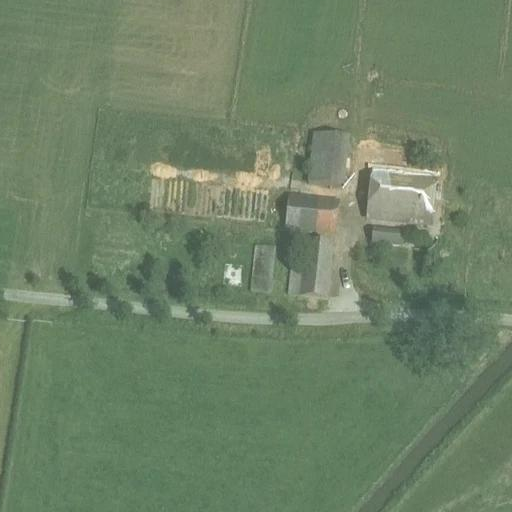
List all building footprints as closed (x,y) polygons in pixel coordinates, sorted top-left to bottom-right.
[(308,186),(344,190),(350,141),(313,136),(308,186)] [(368,221),(431,227),(436,179),(373,173),(368,221)] [(285,234),(336,239),(340,202),(289,197),(285,234)] [(406,234),(373,230),(371,245),(405,249),(406,234)] [(304,262),(292,260),(288,297),(329,302),(334,246),(306,242),(304,262)] [(255,247),(250,294),(271,297),(276,250),(255,247)]
